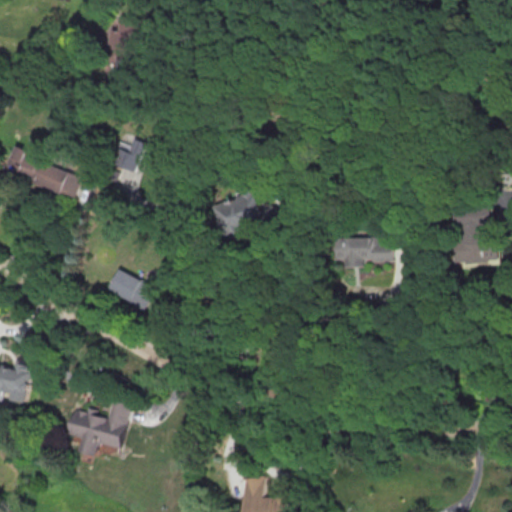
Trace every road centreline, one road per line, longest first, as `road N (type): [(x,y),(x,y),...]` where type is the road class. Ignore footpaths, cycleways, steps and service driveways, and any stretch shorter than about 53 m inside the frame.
road 1 (residential): [(0,275),(240,398),(331,428),(511,428)]
road 2 (residential): [(183,367),(191,325),(174,0)]
